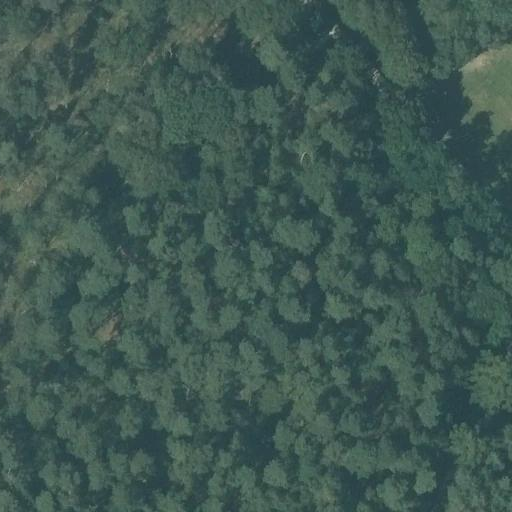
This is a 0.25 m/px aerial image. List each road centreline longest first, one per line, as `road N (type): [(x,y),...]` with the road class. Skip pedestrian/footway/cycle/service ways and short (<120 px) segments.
road 1 (track): [(281,0),(474,219),(511,244)]
road 2 (track): [(511,322),(412,511)]
